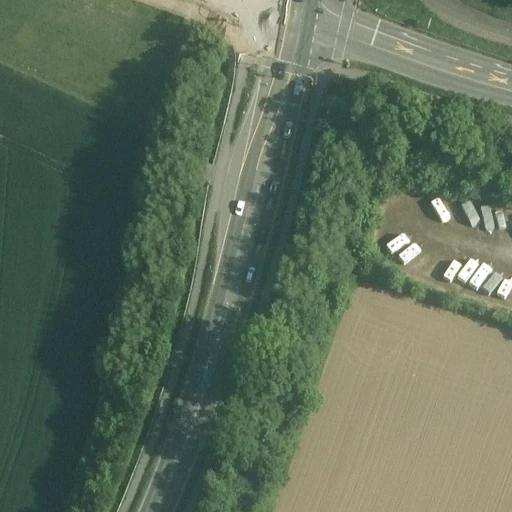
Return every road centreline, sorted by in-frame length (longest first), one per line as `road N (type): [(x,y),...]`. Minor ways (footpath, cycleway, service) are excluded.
road 1 (primary): [(159,511),(227,321),(295,14)]
road 2 (secondary): [(511,83),(295,14)]
